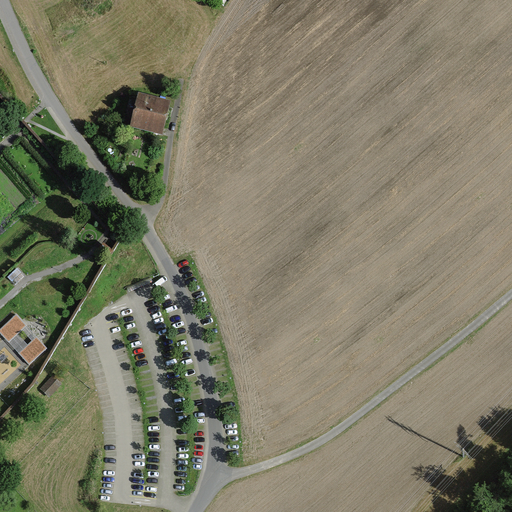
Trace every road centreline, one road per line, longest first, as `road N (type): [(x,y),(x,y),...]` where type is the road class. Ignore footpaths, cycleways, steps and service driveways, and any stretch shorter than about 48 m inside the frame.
road 1 (unclassified): [(2,0),(39,80),(141,221),(196,325),(216,434),(216,476),(196,511)]
road 2 (motorway): [(511,149),(335,307),(74,511)]
road 3 (motorway): [(114,511),(354,323),(511,183)]
road 4 (track): [(511,294),(330,436),(216,476)]
